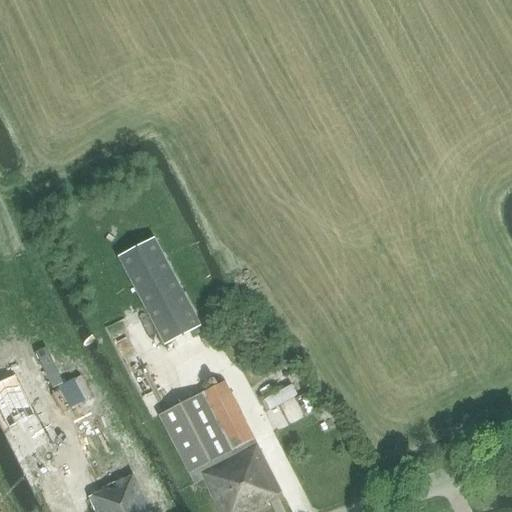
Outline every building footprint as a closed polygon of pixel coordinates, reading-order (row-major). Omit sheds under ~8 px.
[(153,222),(157,234),(175,227),(171,216),(153,222)] [(201,326),(155,237),(120,256),(166,345),(201,326)] [(15,374),(0,381),(0,414),(8,430),(35,417),(15,374)] [(205,482),(220,511),(259,511),(270,507),(267,502),(283,494),(225,382),(158,417),(195,487),(205,482)] [(267,411),(296,393),(289,382),(260,401),(267,411)] [(301,414),(311,409),(302,392),(292,397),(301,414)] [(138,500),(103,420),(77,432),(87,456),(52,471),(64,497),(76,492),(84,511),(115,511),(115,510),(138,500)]
